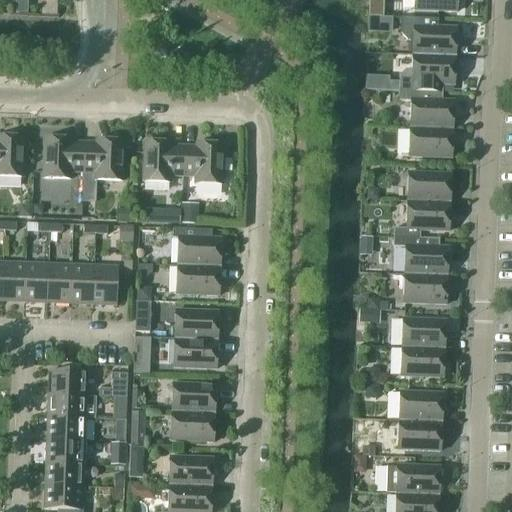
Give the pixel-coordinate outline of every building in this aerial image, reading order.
[(456,13),(456,0),(414,0),(414,11),(456,13)] [(17,4),(16,15),(27,16),(27,9),(22,4),(17,4)] [(407,40),(413,41),(412,55),(454,58),(455,29),(437,28),(437,20),(401,19),(401,34),(407,40)] [(405,69),(399,75),(398,92),(441,94),(441,86),(453,86),(454,58),(412,55),(411,69),(405,69)] [(398,101),(410,101),(409,129),(452,131),(453,102),(440,102),(441,94),(398,92),(398,101)] [(451,159),(452,131),(409,129),(408,158),(451,159)] [(0,177),(22,179),(24,139),(0,137),(0,177)] [(82,174),(83,144),(71,143),(72,140),(44,139),(42,179),(70,181),(70,173),(82,174)] [(83,144),(82,174),(94,174),(94,181),(122,182),(124,142),(96,141),(95,144),(83,144)] [(182,178),(183,148),(171,147),(171,144),(143,143),(142,183),(170,184),(170,177),(182,178)] [(183,148),(182,178),(194,178),(194,185),(222,186),(223,146),(195,145),(195,148),(183,148)] [(407,202),(449,204),(450,176),(408,174),(407,202)] [(367,191),(367,201),(377,201),(377,194),(374,191),(367,191)] [(448,233),(449,204),(407,202),(405,230),(393,229),(393,238),(419,239),(419,231),(448,233)] [(18,211),(18,218),(29,219),(29,208),(23,208),(18,211)] [(194,224),(195,209),(183,209),(182,224),(194,224)] [(116,211),(116,223),(129,223),(129,211),(116,211)] [(4,224),(4,232),(16,232),(16,225),(4,224)] [(50,234),(50,226),(37,225),(37,233),(50,234)] [(50,226),(50,234),(61,234),(61,226),(50,226)] [(95,235),(96,227),(83,227),(83,235),(95,235)] [(96,227),(95,235),(107,236),(107,228),(96,227)] [(120,228),(119,242),(132,242),(132,228),(120,228)] [(178,240),(177,267),(219,269),(220,240),(208,240),(209,231),(172,230),(172,240),(178,240)] [(404,276),(446,277),(447,249),(437,248),(437,240),(419,239),(393,238),(393,248),(405,248),(404,276)] [(359,239),(359,248),(369,249),(369,239),(359,239)] [(24,303),(25,266),(2,265),(1,302),(24,303)] [(47,304),(48,266),(25,266),(24,303),(47,304)] [(70,305),(71,267),(48,266),(47,304),(70,305)] [(93,306),(94,268),(71,267),(70,305),(93,306)] [(218,297),(219,269),(177,267),(176,296),(218,297)] [(94,268),(93,306),(116,307),(117,269),(94,268)] [(445,306),(446,277),(404,276),(403,304),(445,306)] [(135,303),(145,303),(145,298),(142,294),(136,293),(135,303)] [(367,300),(366,312),(377,312),(377,305),(373,301),(367,300)] [(135,305),(134,334),(148,335),(149,305),(135,305)] [(174,340),(216,342),(217,313),(175,312),(174,340)] [(359,312),(359,324),(373,324),(374,313),(359,312)] [(401,349),(443,351),(445,322),(402,320),(401,349)] [(215,371),(216,342),(174,340),(173,369),(215,371)] [(442,379),(443,351),(401,349),(400,378),(442,379)] [(144,375),(145,364),(134,363),(133,374),(144,375)] [(49,372),(48,396),(85,397),(86,374),(80,373),(80,366),(61,365),(61,373),(49,372)] [(365,371),(365,385),(377,385),(378,376),(374,371),(365,371)] [(98,390),(98,398),(113,399),(118,399),(126,399),(126,387),(127,375),(111,375),(110,391),(98,390)] [(171,414),(214,415),(215,387),(172,385),(171,414)] [(364,387),(364,399),(372,400),(377,396),(377,387),(364,387)] [(132,393),(131,411),(139,411),(140,393),(132,393)] [(398,422),(441,424),(442,395),(399,393),(398,422)] [(85,420),(85,397),(48,396),(47,419),(85,420)] [(113,399),(112,423),(114,423),(125,424),(125,421),(126,410),(126,399),(118,399),(113,399)] [(213,444),(214,415),(171,414),(170,442),(213,444)] [(84,443),(85,420),(47,419),(46,442),(84,443)] [(439,453),(441,424),(398,422),(397,451),(439,453)] [(125,434),(125,424),(114,423),(114,434),(125,434)] [(142,447),(143,435),(130,435),(130,447),(142,447)] [(83,466),(84,443),(46,442),(45,464),(83,466)] [(124,457),(124,445),(116,444),(116,456),(124,457)] [(141,463),(142,451),(130,450),(129,462),(141,463)] [(169,487),(211,488),(212,460),(170,458),(169,487)] [(353,459),(352,473),(359,474),(363,470),(363,460),(353,459)] [(82,489),(83,466),(45,464),(44,487),(82,489)] [(438,497),(439,468),(397,467),(397,469),(387,469),(386,494),(396,494),(396,495),(438,497)] [(122,489),(123,477),(115,477),(114,489),(122,489)] [(81,511),(82,489),(44,487),(44,511),(58,511),(70,511),(81,511)] [(210,511),(211,488),(169,487),(167,511),(210,511)] [(140,498),(140,488),(131,488),(130,497),(140,498)] [(437,511),(438,497),(396,495),(395,511),(437,511)]
